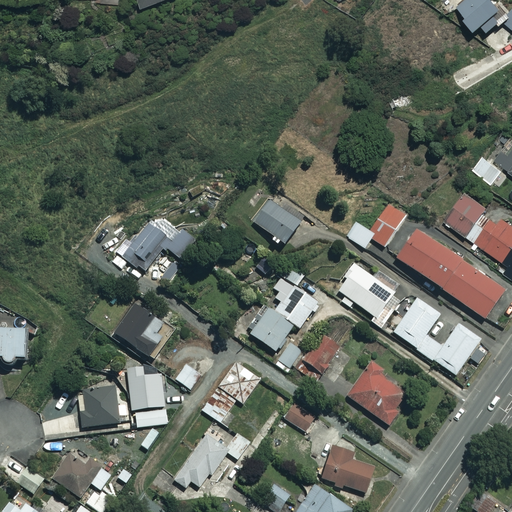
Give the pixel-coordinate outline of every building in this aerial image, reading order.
[(162,0),(139,0),(143,8),(162,0)] [(504,16),(490,0),(464,0),(457,6),(466,17),(464,19),(474,31),(481,26),(486,32),(504,16)] [(511,10),(502,22),(511,30),(511,10)] [(407,103),(402,93),(389,101),(394,110),(407,103)] [(511,152),(509,157),(503,152),(495,162),(511,174),(511,152)] [(501,170),(482,157),(472,172),(491,185),(501,170)] [(495,267),(511,279),(511,225),(464,192),(444,221),(500,260),(495,267)] [(299,223),(270,201),(254,222),(273,237),(271,240),(281,248),(299,223)] [(385,249),(408,215),(391,204),(371,233),(359,224),(349,238),(367,250),(373,241),(385,249)] [(143,272),(160,249),(166,254),(168,251),(180,260),(193,243),(162,220),(154,231),(143,222),(119,254),(143,272)] [(484,319),(505,290),(417,229),(397,259),(484,319)] [(339,292),(384,324),(403,297),(394,291),(398,285),(378,270),(372,278),(354,265),(345,278),(348,280),(339,292)] [(291,268),(285,277),(298,286),(304,277),(291,268)] [(275,311),(274,312),(294,325),(299,329),(317,303),(292,286),(275,311)] [(439,315),(417,299),(393,333),(454,376),(480,340),(458,324),(442,347),(425,335),(439,315)] [(158,332),(164,324),(136,305),(115,334),(147,357),(163,336),(158,332)] [(274,312),(268,307),(249,334),(275,352),(294,325),(274,312)] [(26,334),(0,332),(0,361),(2,361),(2,367),(14,367),(14,362),(25,362),(26,334)] [(339,347),(320,335),(303,362),(322,374),(339,347)] [(303,349),(292,340),(273,365),(284,373),(303,349)] [(237,400),(243,404),(260,380),(235,362),(218,387),(237,400)] [(382,371),(371,363),(347,396),(388,425),(397,412),(394,410),(407,392),(380,374),(382,371)] [(200,376),(186,366),(175,380),(189,390),(200,376)] [(117,406),(115,384),(84,388),(85,394),(78,395),(82,428),(119,423),(118,417),(128,415),(126,404),(117,406)] [(202,410),(226,428),(239,409),(234,405),(237,400),(218,387),(202,410)] [(248,443),(250,445),(267,421),(243,404),(239,409),(226,428),(235,434),(248,443)] [(315,417),(294,404),(284,419),(304,433),(315,417)] [(167,424),(166,410),(135,414),(137,428),(167,424)] [(224,450),(231,439),(212,426),(173,480),(174,481),(185,489),(190,482),(198,487),(224,450)] [(231,439),(224,450),(237,459),(248,443),(235,434),(231,439)] [(353,453),(331,446),(320,478),(364,493),(373,467),(351,459),(353,453)] [(84,466),(68,455),(52,479),(80,498),(101,467),(89,459),(84,466)] [(43,479),(26,468),(16,483),(34,494),(43,479)] [(111,476),(101,469),(91,484),(100,491),(111,476)] [(173,480),(161,472),(149,489),(162,498),(174,481),(173,480)] [(278,511),(290,494),(274,484),(262,503),(276,511),(278,511)] [(350,511),(352,510),(314,485),(295,511),(350,511)] [(474,511),(508,511),(482,495),(472,510),(474,511)] [(20,510),(9,502),(1,511),(40,511),(42,509),(35,503),(31,508),(25,504),(20,510)]
